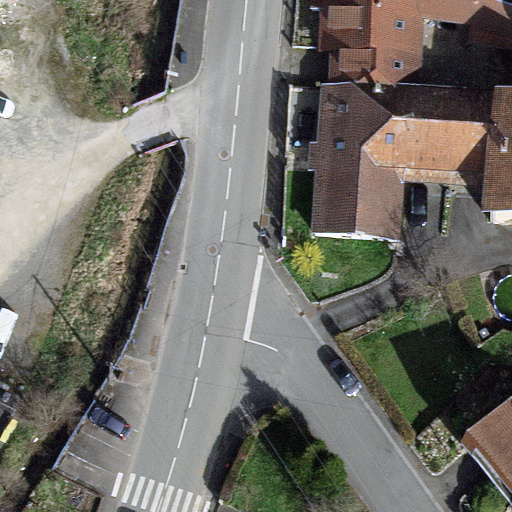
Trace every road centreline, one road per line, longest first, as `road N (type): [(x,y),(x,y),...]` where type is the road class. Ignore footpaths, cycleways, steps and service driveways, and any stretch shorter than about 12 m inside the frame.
road 1 (tertiary): [(212,315),(247,0)]
road 2 (residential): [(406,511),(290,364),(212,315)]
road 3 (tertiary): [(154,511),(212,315)]
